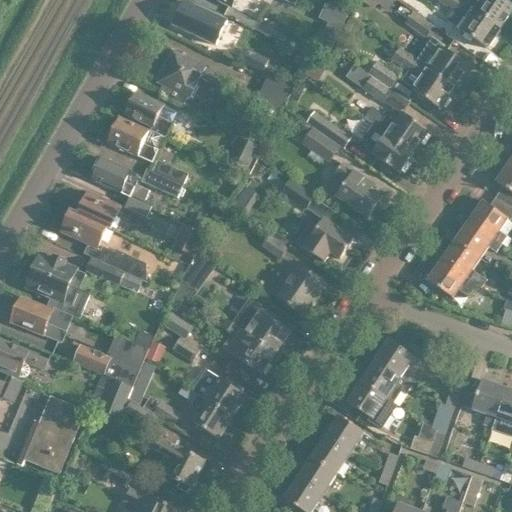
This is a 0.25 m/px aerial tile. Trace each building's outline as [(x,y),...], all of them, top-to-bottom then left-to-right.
[(459,13),(466,3),(465,2),(461,0),(452,0),(454,1),(450,6),(454,9),(459,13)] [(466,0),(465,2),(466,3),(475,9),(500,27),(511,10),(511,4),(505,0),(466,0)] [(172,25),(181,30),(203,41),(210,27),(223,33),(229,22),(217,16),(216,17),(185,1),(172,25)] [(486,48),(500,27),(474,9),(475,9),(466,3),(459,13),(454,9),(447,21),(486,48)] [(432,26),(413,12),(406,22),(426,36),(432,26)] [(313,35),(308,46),(327,55),(332,44),(319,38),(313,35)] [(428,68),(455,87),(456,86),(458,88),(468,73),(466,71),(470,65),(443,47),(428,68)] [(237,62),(260,72),(266,59),(243,49),(237,62)] [(409,56),(398,49),(391,59),(399,65),(402,59),(405,61),(409,56)] [(157,81),(161,83),(156,93),(182,106),(187,96),(189,97),(199,76),(217,85),(221,76),(203,67),(204,65),(176,51),(170,62),(168,60),(157,81)] [(410,72),(417,62),(409,56),(405,61),(402,59),(399,65),(410,72)] [(311,59),(302,74),(316,83),(325,68),(311,59)] [(390,88),(398,77),(377,62),(369,74),(390,88)] [(440,108),(455,87),(428,68),(417,62),(410,72),(420,80),(413,90),(440,108)] [(264,74),(247,111),(270,121),(288,84),(264,74)] [(358,88),(377,100),(385,88),(367,76),(358,88)] [(287,97),(295,101),(301,88),(294,85),(287,97)] [(165,136),(167,134),(177,113),(137,92),(135,95),(132,93),(128,102),(131,103),(126,112),(152,126),(151,129),(165,136)] [(388,133),(414,152),(429,131),(403,112),(395,123),(371,106),(363,117),(371,122),(388,133)] [(307,122),(344,148),(351,137),(315,111),(307,122)] [(119,119),(108,143),(151,163),(162,139),(119,119)] [(399,173),(414,152),(388,133),(371,122),(362,137),(369,152),(373,155),(399,173)] [(327,163),(331,157),(339,147),(313,129),(301,146),(327,163)] [(255,143),(237,136),(225,159),(245,168),(255,143)] [(92,178),(144,202),(149,191),(135,185),(133,189),(124,185),(130,171),(102,157),(92,178)] [(157,159),(151,170),(183,185),(188,173),(157,159)] [(511,162),(510,161),(496,181),(502,185),(495,195),(511,206),(511,162)] [(372,184),(342,163),(322,191),(335,201),(337,198),(368,219),(383,198),(369,188),(372,184)] [(151,170),(146,168),(140,180),(177,197),(183,185),(151,170)] [(279,195),(304,212),(311,201),(286,184),(279,195)] [(245,186),(231,205),(240,211),(254,192),(245,186)] [(88,192),(78,212),(86,216),(108,226),(111,228),(121,208),(88,192)] [(504,235),(499,232),(508,219),(509,220),(511,215),(511,206),(495,195),(488,205),(482,201),(468,221),(494,239),(499,243),(504,235)] [(129,200),(124,211),(146,221),(151,210),(129,200)] [(71,209),(60,232),(96,249),(108,226),(86,216),(71,209)] [(191,225),(201,230),(208,217),(198,212),(191,225)] [(330,252),(340,259),(354,240),(324,219),(318,228),(311,223),(297,243),(324,262),(330,252)] [(494,239),(468,221),(454,240),(480,258),(494,239)] [(182,224),(172,245),(190,254),(200,232),(182,224)] [(259,244),(279,258),(287,246),(267,233),(259,244)] [(484,280),(471,271),(480,258),(454,240),(441,260),(466,278),(479,287),(484,280)] [(140,280),(145,282),(145,263),(114,248),(113,251),(101,246),(95,260),(140,280)] [(195,251),(177,284),(191,293),(212,263),(195,251)] [(89,293),(78,288),(84,275),(75,271),(75,269),(65,264),(66,262),(52,256),(51,259),(40,254),(26,286),(50,296),(46,305),(78,318),(89,293)] [(140,280),(90,258),(85,269),(135,291),(140,280)] [(479,287),(466,278),(441,260),(427,280),(452,298),(456,291),(466,299),(470,293),(473,295),(479,287)] [(272,293),(302,314),(325,282),(300,265),(299,267),(293,263),(272,293)] [(170,297),(177,300),(182,291),(176,287),(170,297)] [(70,318),(53,311),(22,298),(12,321),(61,341),(70,318)] [(511,302),(505,300),(503,307),(511,310),(511,302)] [(235,324),(276,353),(290,331),(265,314),(267,311),(251,301),(235,324)] [(165,322),(187,336),(194,325),(172,311),(165,322)] [(233,334),(237,327),(227,319),(226,320),(223,318),(219,324),(222,326),(233,334)] [(234,356),(261,374),(276,353),(241,329),(234,339),(242,345),(234,356)] [(134,342),(148,348),(153,336),(139,330),(134,342)] [(133,386),(148,349),(118,337),(104,374),(133,386)] [(198,352),(178,338),(171,349),(191,362),(198,352)] [(26,365),(24,364),(25,362),(44,369),(49,358),(0,339),(0,365),(4,367),(2,373),(4,374),(18,379),(19,377),(21,377),(23,377),(25,376),(27,375),(28,372),(28,370),(28,368),(27,367),(26,365)] [(388,340),(374,361),(400,378),(414,357),(388,340)] [(84,366),(100,373),(106,358),(74,346),(69,360),(84,366)] [(400,378),(374,361),(361,381),(393,403),(401,391),(406,394),(412,386),(400,378)] [(198,383),(193,390),(197,393),(201,395),(206,399),(233,417),(247,396),(206,369),(198,383)] [(4,374),(2,380),(0,379),(0,396),(10,401),(19,380),(4,374)] [(131,387),(111,380),(99,412),(119,419),(131,387)] [(495,417),(506,388),(482,380),(472,409),(488,415),(485,424),(492,427),(495,417)] [(393,403),(361,381),(347,403),(373,420),(379,410),(390,418),(398,406),(393,403)] [(184,384),(178,392),(192,401),(197,393),(193,390),(184,384)] [(511,423),(511,390),(506,388),(495,417),(511,423)] [(449,391),(444,406),(452,410),(457,394),(449,391)] [(160,417),(170,424),(177,412),(147,394),(140,405),(160,417)] [(199,408),(191,420),(219,438),(233,417),(206,399),(201,395),(194,405),(199,408)] [(50,396),(24,459),(60,473),(85,410),(50,396)] [(129,399),(123,409),(153,428),(160,417),(140,405),(129,399)] [(339,416),(325,437),(350,454),(364,433),(339,416)] [(440,418),(435,432),(443,435),(448,421),(440,418)] [(443,435),(435,432),(431,442),(414,436),(410,447),(436,456),(443,435)] [(325,437),(311,457),(337,474),(350,454),(325,437)] [(179,483),(177,488),(187,493),(206,460),(183,447),(182,449),(161,438),(155,448),(166,454),(156,471),(179,483)] [(380,467),(390,470),(395,454),(385,452),(380,467)] [(459,464),(477,471),(480,462),(462,456),(459,464)] [(311,457),(298,477),(323,494),(337,474),(311,457)] [(436,473),(440,462),(422,457),(419,467),(436,473)] [(452,466),(440,462),(436,473),(449,477),(452,466)] [(477,471),(499,478),(502,470),(480,462),(477,471)] [(376,482),(385,485),(390,470),(380,467),(376,482)] [(107,468),(102,478),(124,488),(129,478),(107,468)] [(499,478),(511,482),(511,473),(502,470),(499,478)] [(471,476),(463,503),(473,506),(482,480),(471,476)] [(58,482),(46,477),(31,511),(46,511),(53,496),(58,482)] [(311,511),(323,494),(298,477),(284,498),(304,511),(311,511)] [(66,501),(70,491),(58,487),(54,497),(66,501)] [(136,511),(178,511),(179,511),(156,499),(156,501),(145,495),(134,489),(128,500),(140,506),(136,511)] [(368,511),(369,511),(377,511),(381,500),(373,497),(368,511)] [(446,510),(445,511),(459,511),(463,503),(447,497),(442,508),(446,510)]
